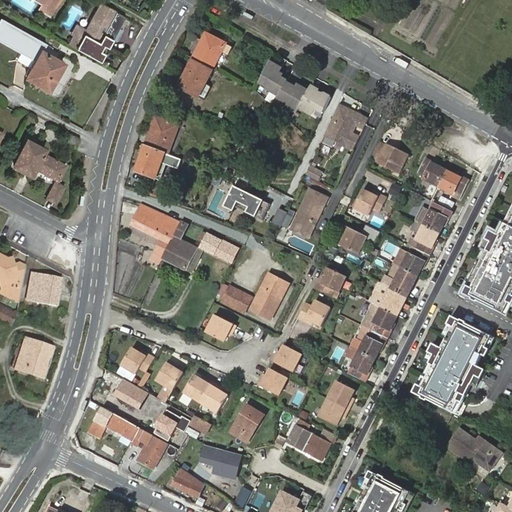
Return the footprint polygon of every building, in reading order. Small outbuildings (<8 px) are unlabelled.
[(44,0),(41,6),(45,8),(42,13),(48,17),(55,6),(53,4),(55,0),(44,0)] [(125,17),(102,4),(94,17),(98,20),(94,28),(96,29),(95,31),(97,32),(92,40),(103,46),(107,48),(125,17)] [(1,17),(0,19),(0,39),(21,51),(16,60),(32,69),(42,50),(50,54),(53,48),(46,44),(46,43),(1,17)] [(74,36),(69,45),(100,62),(104,53),(100,51),(103,46),(92,40),(97,32),(95,31),(96,29),(94,28),(98,20),(94,17),(87,30),(77,24),(72,35),(74,36)] [(207,35),(194,60),(214,70),(223,52),(229,55),(232,47),(207,35)] [(32,69),(27,77),(49,90),(64,63),(42,50),(32,69)] [(214,70),(194,60),(179,88),(199,98),(214,70)] [(282,68),(270,61),(260,82),(263,85),(267,87),(269,90),(279,96),(278,98),(285,102),(289,107),(297,112),(299,107),(312,115),(315,110),(317,109),(324,113),(331,98),(312,86),(309,92),(299,86),(297,89),(287,83),(288,81),(281,78),(282,75),(279,73),(282,68)] [(511,91),(506,88),(498,100),(506,105),(511,96),(511,91)] [(367,120),(339,105),(328,128),(325,135),(353,151),(359,138),(351,134),(355,127),(363,130),(367,120)] [(165,153),(168,154),(179,126),(157,118),(145,146),(165,153)] [(78,140),(69,135),(65,143),(73,148),(78,140)] [(45,151),(26,141),(12,167),(24,174),(29,166),(56,180),(46,198),(55,203),(65,185),(57,180),(64,166),(43,154),(45,151)] [(387,146),(380,143),(374,155),(381,159),(380,162),(401,172),(409,154),(388,144),(387,146)] [(165,153),(145,146),(136,172),(156,179),(156,178),(162,164),(165,153)] [(423,180),(439,188),(447,171),(441,168),(442,166),(427,158),(419,174),(424,177),(423,180)] [(162,164),(156,178),(161,181),(167,166),(162,164)] [(311,165),(307,175),(321,181),(325,171),(311,165)] [(447,171),(439,188),(455,196),(457,193),(462,196),(470,180),(455,172),(453,174),(447,171)] [(397,197),(404,187),(396,182),(389,192),(397,197)] [(154,186),(151,195),(159,198),(162,189),(154,186)] [(270,205),(233,187),(223,207),(233,212),(235,208),(262,221),(270,205)] [(381,197),(374,194),(365,190),(356,207),(372,216),(375,209),(382,213),(390,198),(382,194),(381,197)] [(311,191),(291,230),(308,239),(328,200),(311,191)] [(438,205),(452,212),(455,204),(442,197),(438,205)] [(424,225),(440,233),(444,228),(445,228),(454,213),(452,212),(438,205),(434,202),(430,209),(431,210),(431,211),(424,225)] [(162,260),(181,223),(142,206),(133,225),(161,240),(153,255),(162,260)] [(424,225),(431,211),(424,208),(418,221),(424,225)] [(291,228),(294,212),(277,209),(274,225),(291,228)] [(190,224),(182,221),(181,223),(162,260),(187,273),(199,249),(181,240),(190,224)] [(437,240),(440,233),(424,225),(417,221),(412,230),(420,234),(417,239),(413,238),(408,245),(417,249),(431,257),(439,241),(437,240)] [(511,224),(511,225),(507,223),(500,235),(497,233),(487,250),(491,253),(473,288),(469,286),(465,294),(504,314),(510,304),(511,304),(511,224)] [(349,227),(345,234),(348,236),(347,239),(343,246),(362,255),(370,237),(349,227)] [(280,229),(277,239),(285,241),(287,231),(280,229)] [(207,234),(200,248),(206,251),(216,256),(217,255),(233,263),(239,252),(222,243),(222,242),(207,234)] [(200,248),(199,249),(187,273),(194,276),(206,251),(200,248)] [(423,273),(431,257),(417,249),(414,255),(412,254),(412,253),(405,249),(396,265),(402,268),(419,277),(421,272),(423,273)] [(160,265),(162,260),(153,255),(151,260),(160,265)] [(18,298),(23,268),(16,264),(10,266),(6,264),(4,260),(0,258),(0,294),(9,299),(11,295),(18,298)] [(316,289),(329,296),(333,289),(339,291),(347,276),(329,267),(325,276),(322,282),(320,281),(316,289)] [(416,282),(419,277),(402,268),(396,280),(391,277),(387,286),(392,288),(410,298),(418,283),(416,282)] [(60,278),(30,273),(25,301),(56,306),(60,278)] [(269,275),(252,311),(271,320),(289,286),(269,275)] [(403,311),(410,298),(392,288),(387,286),(376,305),(398,317),(402,310),(403,311)] [(231,289),(222,307),(227,309),(244,318),(253,300),(231,289)] [(307,302),(300,316),(306,319),(307,316),(314,319),(322,324),(331,306),(316,298),(313,304),(307,302)] [(398,317),(376,305),(368,320),(374,323),(371,330),(389,339),(397,324),(395,322),(398,317)] [(14,314),(0,307),(0,320),(9,325),(14,314)] [(231,331),(235,333),(238,326),(216,316),(207,335),(225,343),(229,334),(231,331)] [(477,366),(483,355),(487,357),(491,350),(487,348),(493,337),(453,316),(449,324),(453,326),(442,347),(438,346),(429,363),(433,365),(422,386),(418,384),(414,392),(454,413),(457,406),(459,402),(463,403),(472,385),(477,388),(482,379),(477,376),(481,368),(477,366)] [(0,325),(7,329),(9,325),(0,320),(0,325)] [(381,355),(389,339),(371,330),(365,327),(358,340),(355,338),(351,348),(376,361),(379,354),(381,355)] [(52,348),(23,339),(13,369),(41,378),(52,348)] [(294,372),(304,352),(286,343),(281,352),(280,356),(276,354),(272,362),(294,372)] [(376,361),(351,348),(346,357),(354,362),(348,374),(366,383),(374,368),(372,368),(376,361)] [(139,368),(146,372),(155,359),(147,354),(145,357),(139,353),(130,349),(121,366),(136,374),(139,368)] [(156,380),(164,385),(173,391),(184,373),(176,369),(173,367),(174,364),(168,360),(156,380)] [(262,378),(259,384),(279,395),(288,377),(271,368),(268,374),(265,379),(262,378)] [(149,375),(146,373),(138,387),(137,388),(141,390),(149,375)] [(184,393),(201,403),(214,383),(207,379),(204,382),(200,380),(195,376),(184,393)] [(137,388),(124,380),(118,391),(135,400),(137,398),(147,403),(151,396),(141,390),(137,388)] [(327,398),(349,410),(354,402),(350,400),(352,396),(355,391),(337,381),(327,398)] [(214,383),(201,403),(218,413),(229,397),(222,393),(218,390),(220,387),(214,383)] [(164,385),(159,395),(167,399),(173,391),(164,385)] [(151,396),(147,403),(159,410),(163,403),(156,399),(151,396)] [(346,417),(349,410),(327,398),(319,415),(337,425),(340,419),(342,414),(346,417)] [(247,404),(229,433),(244,442),(256,421),(260,423),(265,415),(247,404)] [(300,414),(302,407),(288,404),(287,411),(300,414)] [(153,434),(166,409),(162,407),(148,431),(153,434)] [(138,427),(105,409),(90,433),(99,439),(107,427),(131,440),(138,427)] [(177,429),(182,418),(166,409),(153,434),(169,442),(177,429)] [(180,431),(185,433),(189,425),(192,419),(184,414),(182,418),(177,429),(180,431)] [(189,425),(197,430),(202,421),(203,419),(194,415),(192,419),(189,425)] [(202,421),(197,430),(205,434),(210,424),(202,421)] [(295,424),(286,442),(322,462),(332,444),(295,424)] [(153,469),(168,444),(138,427),(131,440),(130,442),(138,447),(141,441),(148,444),(139,461),(153,469)] [(180,450),(188,435),(185,433),(180,431),(172,446),(180,450)] [(462,431),(449,448),(473,465),(477,461),(491,470),(503,454),(488,443),(485,446),(462,431)] [(104,444),(97,455),(110,462),(116,450),(104,444)] [(242,455),(205,445),(200,461),(216,465),(214,473),(236,479),(242,455)] [(168,458),(174,462),(180,450),(172,446),(166,457),(168,458)] [(181,468),(172,485),(199,499),(207,485),(181,468)] [(399,511),(402,507),(405,509),(409,502),(405,500),(411,489),(372,468),(368,475),(372,477),(353,511),(351,511),(350,511),(399,511)] [(253,492),(245,509),(249,511),(259,511),(266,498),(253,492)] [(283,493),(272,511),(302,511),(303,511),(291,505),(294,499),(283,493)] [(77,502),(71,511),(79,511),(82,504),(77,502)]
